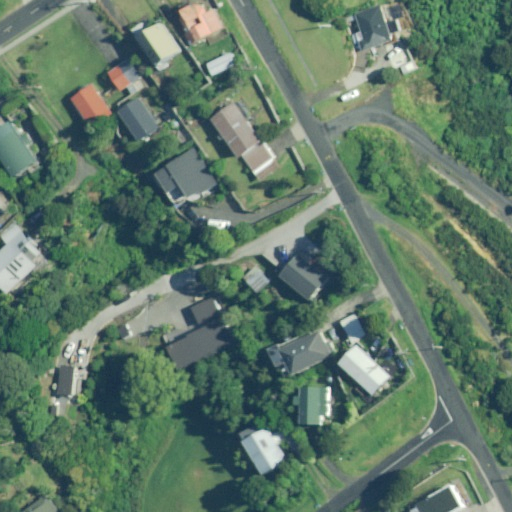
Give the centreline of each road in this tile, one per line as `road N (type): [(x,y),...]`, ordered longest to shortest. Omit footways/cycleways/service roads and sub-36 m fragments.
road 1 (residential): [(462,413),(319,138)]
road 2 (residential): [(319,138),(363,105),(405,103),(459,129),(511,171)]
road 3 (residential): [(328,511),(462,413)]
road 4 (residential): [(319,138),(241,0)]
